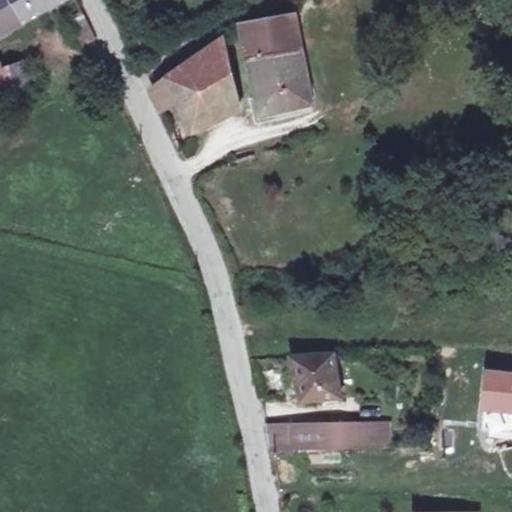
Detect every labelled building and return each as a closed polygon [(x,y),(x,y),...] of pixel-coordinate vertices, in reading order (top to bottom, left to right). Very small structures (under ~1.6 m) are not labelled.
[(0,0),(0,35),(63,0),(0,0)] [(249,59),(302,50),(295,15),(248,23),(247,47),(246,48),(249,59)] [(95,33),(85,16),(68,24),(84,45),(92,42),(95,39),(95,33)] [(190,124),(239,101),(224,41),(222,41),(153,89),(152,94),(160,111),(179,102),(190,124)] [(302,50),(249,59),(258,98),(262,116),(289,109),(297,107),(313,103),(302,50)] [(0,99),(36,87),(30,64),(0,75),(0,99)] [(262,116),(258,98),(251,100),(257,124),(291,116),(289,109),(262,116)] [(293,358),(303,402),(342,398),(335,356),(293,358)] [(511,376),(489,374),(484,429),(511,431),(511,376)] [(293,450),(389,448),(389,425),(293,426),(293,450)] [(271,450),(293,450),(293,426),(267,427),(271,450)]
